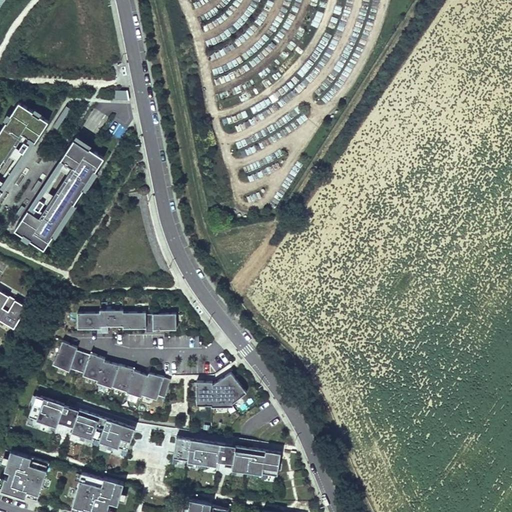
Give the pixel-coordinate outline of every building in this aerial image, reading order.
[(130,99),(128,90),(116,89),(115,99),(130,99)] [(0,187),(0,170),(24,133),(36,141),(49,120),(41,114),(40,116),(33,111),(34,110),(19,101),(11,114),(12,115),(8,121),(6,120),(0,130),(0,195),(3,190),(0,187)] [(57,128),(71,108),(66,105),(53,125),(57,128)] [(42,112),(36,107),(34,110),(33,111),(40,116),(41,114),(42,112)] [(0,187),(3,190),(36,141),(24,133),(0,170),(0,187)] [(74,203),(84,188),(82,188),(94,169),(96,170),(105,156),(83,143),(75,137),(61,159),(66,162),(65,163),(67,165),(68,164),(72,166),(40,216),(28,208),(15,229),(23,234),(24,233),(31,238),(30,239),(44,248),(53,235),(52,234),(73,202),(74,203)] [(42,151),(49,141),(45,138),(38,149),(42,151)] [(40,216),(72,166),(68,164),(67,165),(65,163),(66,162),(61,159),(28,208),(40,216)] [(86,190),(98,172),(96,170),(94,169),(82,188),(84,188),(86,190)] [(35,192),(42,181),(38,179),(31,190),(35,192)] [(56,237),(77,205),(74,203),(73,202),(52,234),(53,235),(56,237)] [(18,218),(25,207),(22,204),(15,215),(18,218)] [(30,239),(31,238),(24,233),(23,234),(21,237),(28,242),(30,239)] [(0,317),(13,296),(12,296),(0,288),(0,317)] [(0,318),(14,327),(27,305),(13,296),(0,317),(0,318)] [(177,328),(176,309),(146,310),(146,308),(123,308),(123,306),(100,306),(100,308),(78,308),(78,327),(98,327),(98,332),(108,332),(108,325),(123,324),(123,327),(146,327),(146,331),(154,331),(154,328),(177,328)] [(165,376),(149,371),(148,374),(134,369),(135,367),(119,363),(104,361),(106,357),(91,351),(90,353),(77,348),(78,346),(63,339),(53,363),(70,370),(70,368),(83,372),(83,375),(97,379),(97,381),(112,386),(113,384),(127,389),(126,390),(142,395),(142,394),(157,398),(158,395),(165,397),(171,379),(164,376),(165,376)] [(213,380),(196,379),(197,404),(211,404),(212,406),(233,405),(233,402),(247,391),(231,371),(212,383),(213,380)] [(55,431),(59,420),(71,424),(73,424),(72,429),(82,433),(80,439),(84,440),(86,434),(96,437),(94,444),(98,445),(100,439),(109,442),(107,448),(112,450),(114,443),(124,447),(122,453),(126,455),(134,430),(136,426),(77,406),(36,392),(28,414),(35,416),(35,418),(53,424),(51,429),(55,431)] [(281,451),(233,444),(176,435),(176,436),(175,443),(173,454),(172,460),(172,463),(177,464),(178,457),(186,458),(186,459),(188,460),(187,465),(192,466),(193,459),(202,461),(201,467),(206,468),(207,462),(216,463),(217,460),(227,461),(232,462),(231,467),(233,467),(232,473),(236,474),(237,468),(248,469),(247,476),(252,476),(253,470),(262,472),(261,478),(266,479),(267,473),(278,474),(281,451)] [(37,499),(50,462),(30,455),(11,449),(5,469),(10,471),(8,477),(5,476),(1,488),(12,491),(12,489),(21,492),(20,494),(37,499)] [(118,504),(124,482),(121,481),(104,476),(104,477),(102,477),(82,471),(71,509),(80,511),(109,511),(111,508),(108,507),(110,501),(118,504)] [(228,511),(230,507),(214,504),(212,504),(212,502),(190,497),(187,511),(228,511)]
